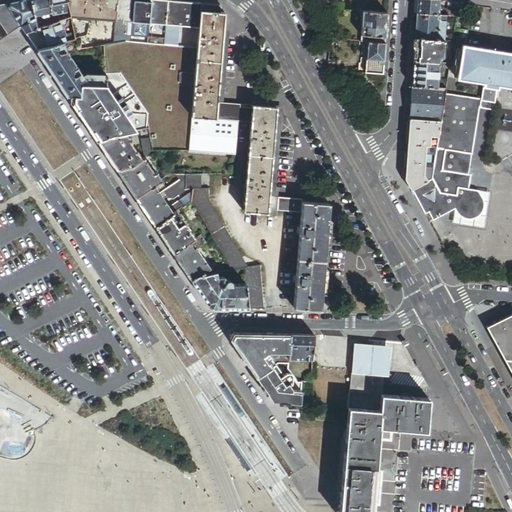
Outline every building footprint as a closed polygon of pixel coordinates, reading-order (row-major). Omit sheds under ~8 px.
[(34,17),(31,0),(11,4),(8,9),(20,27),(25,34),(37,29),(36,26),(34,17)] [(52,13),(48,0),(31,0),(34,17),(40,15),(42,17),(49,15),(49,14),(52,13)] [(67,0),(48,0),(52,13),(52,15),(58,14),(70,12),(67,0)] [(117,0),(67,0),(70,12),(71,16),(71,18),(116,21),(117,0)] [(134,0),(117,0),(116,21),(132,23),(134,0)] [(151,0),(150,0),(134,0),(132,23),(131,37),(131,43),(147,44),(148,38),(149,24),(151,0)] [(151,0),(149,24),(166,26),(168,1),(151,0)] [(418,0),(417,13),(438,15),(438,0),(418,0)] [(459,3),(440,0),(438,0),(438,15),(446,16),(457,17),(457,15),(459,3)] [(201,4),(168,1),(166,26),(180,27),(199,28),(201,4)] [(0,19),(10,34),(20,27),(8,9),(11,4),(0,6),(0,19)] [(201,4),(199,28),(196,74),(195,85),(192,118),(216,120),(218,103),(225,14),(220,13),(220,6),(201,4)] [(386,37),(387,14),(363,12),(361,36),(386,37)] [(438,15),(417,13),(416,38),(444,41),(446,16),(438,15)] [(231,14),(225,14),(218,103),(224,104),(231,14)] [(462,15),(457,15),(457,17),(454,36),(466,38),(468,30),(460,29),(462,15)] [(71,18),(71,16),(60,20),(63,31),(65,31),(66,36),(64,36),(66,42),(76,39),(71,18)] [(0,24),(7,36),(10,34),(0,19),(0,24)] [(63,31),(60,20),(54,22),(50,24),(42,27),(48,48),(63,43),(66,42),(64,36),(66,36),(65,31),(63,31)] [(166,26),(165,39),(164,45),(179,46),(180,27),(166,26)] [(48,48),(42,27),(40,28),(37,29),(25,34),(36,51),(48,48)] [(131,37),(115,35),(114,44),(125,42),(131,43),(131,37)] [(443,58),(444,41),(416,38),(414,60),(438,62),(439,62),(439,60),(439,58),(443,58)] [(385,44),(385,43),(367,42),(365,73),(383,74),(385,44)] [(65,51),(63,43),(48,48),(36,51),(67,97),(80,97),(79,85),(106,83),(105,75),(85,75),(82,76),(74,64),(75,64),(71,57),(70,58),(65,51)] [(511,53),(462,45),(457,79),(483,83),(482,87),(484,87),(495,89),(497,89),(498,86),(511,88),(511,53)] [(438,68),(438,62),(414,60),(412,86),(436,88),(438,68)] [(195,85),(196,74),(181,73),(180,84),(195,85)] [(106,86),(106,83),(79,85),(80,97),(67,97),(97,141),(109,137),(125,133),(137,131),(128,118),(133,114),(117,91),(112,94),(106,86)] [(440,122),(445,93),(446,88),(436,88),(412,86),(410,120),(440,122)] [(474,106),(492,109),(495,89),(484,87),(482,99),(445,93),(440,122),(432,179),(431,179),(412,190),(425,214),(429,212),(433,220),(455,209),(453,223),(484,228),(490,191),(485,191),(478,190),(468,188),(471,174),(468,174),(472,153),(466,152),(468,139),(469,139),(474,106)] [(224,104),(218,103),(216,120),(238,122),(251,123),(252,106),(224,104)] [(277,108),(252,106),(251,123),(244,212),(268,214),(270,197),(277,108)] [(277,108),(270,197),(278,198),(279,191),(276,191),(283,108),(277,108)] [(238,122),(216,120),(192,118),(189,152),(236,155),(238,122)] [(435,148),(440,122),(410,120),(405,179),(411,190),(412,190),(431,179),(432,169),(424,169),(425,147),(435,148)] [(131,141),(125,133),(109,137),(97,141),(116,170),(130,165),(141,159),(129,142),(131,141)] [(145,156),(153,151),(150,137),(141,139),(145,156)] [(154,174),(142,158),(141,159),(130,165),(116,170),(135,198),(153,186),(161,180),(156,173),(154,174)] [(179,180),(159,194),(166,205),(178,197),(181,200),(169,208),(173,214),(176,212),(192,202),(193,190),(185,189),(185,175),(169,175),(161,180),(153,186),(154,186),(170,175),(176,175),(179,180)] [(170,175),(154,186),(159,194),(179,180),(176,175),(170,175)] [(201,190),(200,176),(185,175),(185,189),(193,190),(192,202),(232,270),(245,268),(247,268),(210,203),(209,197),(208,190),(201,190)] [(154,186),(153,186),(135,198),(154,227),(173,214),(169,208),(166,205),(159,194),(154,186)] [(278,198),(270,197),(268,214),(277,214),(277,211),(278,198)] [(278,198),(277,211),(302,213),(303,202),(303,200),(278,198)] [(320,310),(328,204),(303,202),(302,213),(294,308),(320,310)] [(184,223),(176,212),(173,214),(154,227),(173,254),(192,241),(195,239),(187,227),(184,223)] [(206,244),(200,236),(195,239),(192,241),(197,250),(206,244)] [(197,250),(192,241),(173,254),(191,281),(200,275),(210,268),(197,250)] [(248,309),(263,309),(260,266),(247,268),(245,268),(246,284),(248,309)] [(214,309),(248,309),(246,284),(232,284),(232,283),(231,282),(229,281),(228,281),(224,277),(217,278),(217,272),(200,275),(191,281),(209,307),(214,309)] [(511,314),(486,327),(499,350),(511,374),(511,314)] [(289,354),(290,335),(234,334),(230,340),(246,363),(256,378),(271,368),(270,365),(271,365),(270,364),(273,361),(268,354),(269,353),(289,354)] [(289,360),(312,360),(314,335),(290,335),(289,354),(289,360)] [(352,360),(351,373),(373,375),(373,373),(388,375),(389,361),(391,347),(354,344),(352,360)] [(288,370),(289,364),(277,364),(271,368),(256,378),(273,402),(300,404),(302,383),(298,383),(288,370)] [(381,395),(382,395),(383,384),(384,376),(373,375),(351,373),(348,408),(379,411),(381,395)] [(373,373),(373,375),(384,376),(383,384),(390,384),(391,375),(388,375),(373,373)] [(379,411),(348,408),(340,509),(339,511),(372,511),(373,511),(380,427),(426,431),(429,399),(382,395),(381,395),(379,411)]
